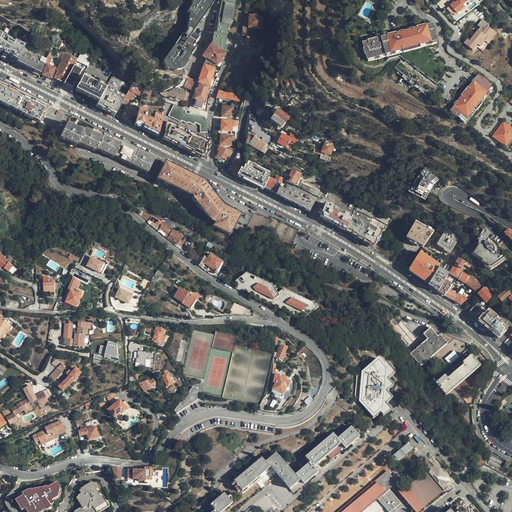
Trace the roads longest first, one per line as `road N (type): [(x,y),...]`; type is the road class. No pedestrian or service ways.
road 1 (residential): [(0,468),(22,475),(86,460),(145,464),(195,418),(213,412),(288,420),(305,414),(327,383),(326,362),(312,344),(206,276),(120,204),(58,183),(41,158),(0,127)]
road 2 (secondary): [(306,226),(435,306),(505,368)]
road 3 (secondary): [(511,358),(395,271),(309,220)]
road 4 (secondary): [(208,170),(0,66)]
road 5 (secondary): [(0,73),(207,175)]
road 6 (residential): [(241,0),(211,100),(208,170)]
road 7 (tertiary): [(511,226),(458,192),(444,195),(511,247)]
road 8 (residential): [(402,0),(437,26),(442,55),(457,68),(440,96)]
